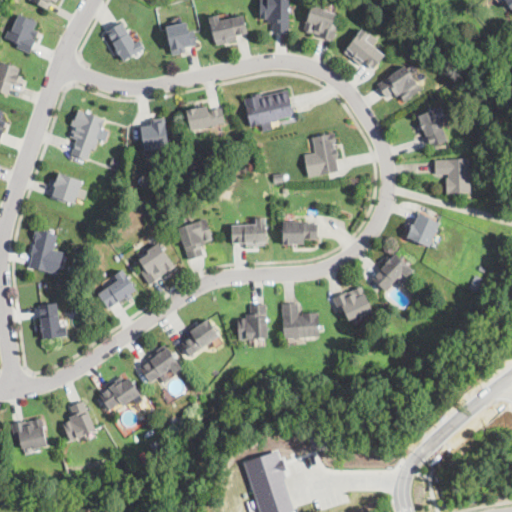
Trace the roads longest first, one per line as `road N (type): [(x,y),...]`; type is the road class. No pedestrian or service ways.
road 1 (residential): [(0,392),(79,370),(190,293),(236,275),(333,267),(362,246),(382,213),(389,179),(384,146),(364,110),(313,65),(251,65),(132,90),(58,66)]
road 2 (residential): [(16,391),(0,252),(58,66),(93,0)]
road 3 (residential): [(405,511),(402,481),(418,455),(511,375)]
